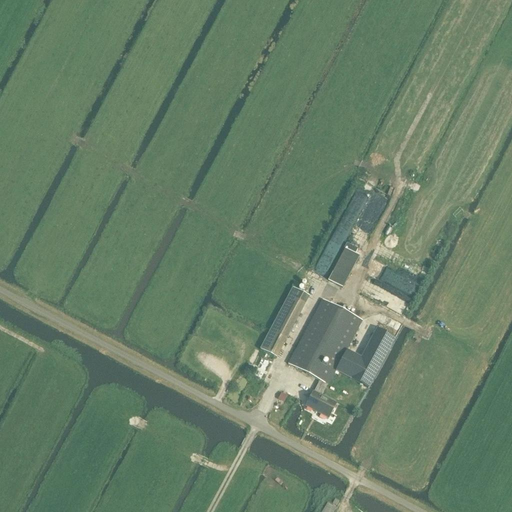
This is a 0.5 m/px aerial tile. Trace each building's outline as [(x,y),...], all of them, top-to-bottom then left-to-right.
[(327,282),(341,289),(358,257),(344,250),(327,282)] [(260,351),(274,359),(303,304),(289,297),(260,351)] [(321,398),(327,386),(334,372),(345,352),(361,321),(323,301),(288,366),(319,382),(313,394),(306,407),(328,419),(335,405),(321,398)] [(345,352),(334,372),(368,390),(394,340),(377,330),(361,360),(345,352)] [(249,367),(245,373),(248,374),(250,376),(254,370),(251,368),(249,367)]
